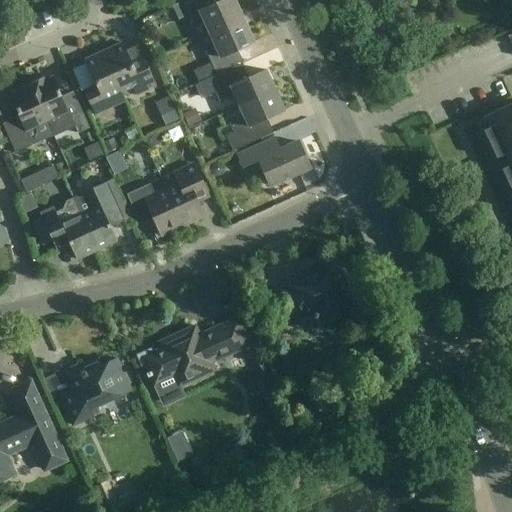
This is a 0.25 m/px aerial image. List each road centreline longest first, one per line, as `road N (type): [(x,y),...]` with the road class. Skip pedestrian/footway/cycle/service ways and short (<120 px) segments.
road 1 (tertiary): [(369,183),(142,285),(36,308)]
road 2 (residential): [(233,511),(349,462),(411,389),(453,368)]
road 3 (tertiary): [(453,368),(369,183)]
road 4 (unclassified): [(369,183),(288,0)]
road 5 (tertiary): [(511,500),(453,368)]
road 6 (residential): [(36,308),(0,186)]
